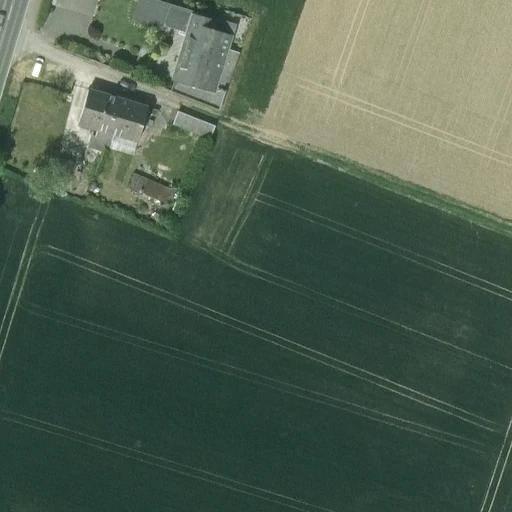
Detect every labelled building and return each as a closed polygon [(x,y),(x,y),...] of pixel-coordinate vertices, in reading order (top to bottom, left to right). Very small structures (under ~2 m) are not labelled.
[(169,8),(145,0),(139,0),(134,20),(159,28),(160,25),(164,26),(169,8)] [(234,26),(169,7),(169,8),(164,26),(188,33),(183,48),(187,49),(179,77),(224,95),(238,53),(227,49),(234,26)] [(179,77),(178,77),(175,76),(170,91),(219,111),(224,95),(179,77)] [(117,98),(87,89),(77,124),(96,130),(91,147),(101,150),(103,144),(117,98)] [(147,107),(117,98),(103,144),(109,146),(112,135),(137,142),(147,107)] [(214,126),(177,111),(172,124),(209,139),(214,126)] [(59,159),(52,181),(64,185),(71,163),(59,159)] [(174,191),(133,175),(128,188),(169,204),(174,191)]
